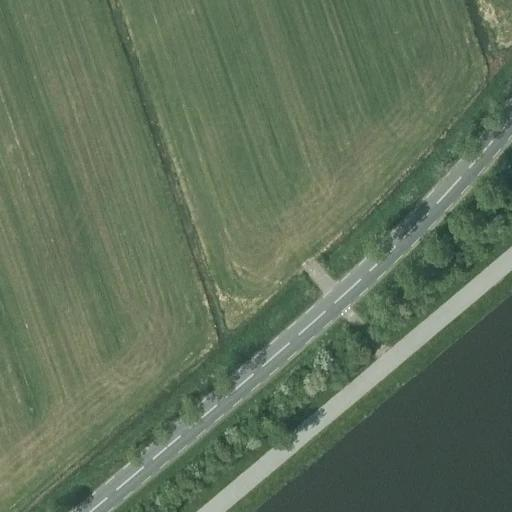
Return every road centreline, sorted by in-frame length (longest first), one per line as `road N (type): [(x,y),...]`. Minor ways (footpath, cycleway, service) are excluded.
road 1 (tertiary): [(92,511),(341,301),(511,122)]
road 2 (unclassified): [(209,511),(511,258)]
